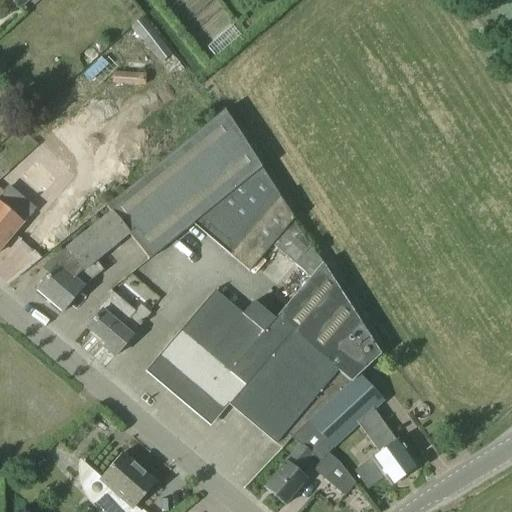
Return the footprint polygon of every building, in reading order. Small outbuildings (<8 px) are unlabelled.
[(11,0),(19,9),(29,0),(11,0)] [(130,27),(136,34),(161,63),(172,54),(142,17),(130,27)] [(146,74),(113,71),(112,84),(145,86),(146,74)] [(192,224),(193,224),(192,223),(260,168),(224,111),(105,207),(110,213),(42,269),(49,275),(35,291),(36,292),(37,291),(61,311),(60,312),(61,313),(83,287),(103,271),(95,262),(128,235),(148,259),(147,259),(148,261),(193,225),(192,224)] [(291,437),(308,422),(358,375),(380,355),(293,219),(260,168),(192,223),(193,224),(249,272),(273,243),(311,276),(275,319),(256,303),(251,302),(241,313),(214,291),(148,369),(149,375),(205,422),(214,422),(228,405),(275,445),(276,444),(282,449),(291,437)] [(0,191),(0,249),(22,223),(0,204),(0,198),(4,194),(0,191)] [(132,336),(150,314),(140,305),(135,312),(112,292),(98,309),(101,311),(86,329),(105,345),(102,348),(114,357),(132,336)] [(332,448),(358,424),(380,454),(355,472),(367,488),(384,476),(391,485),(416,467),(397,441),(395,442),(372,411),(383,402),(358,375),(308,422),(332,448)] [(328,454),(332,448),(308,422),(291,437),(299,445),(263,487),(285,506),(307,479),(297,471),(311,455),(320,462),(313,470),(324,479),(338,463),(328,454)] [(140,511),(134,507),(155,484),(121,454),(99,480),(108,487),(97,500),(107,511),(143,511),(142,510),(140,511)] [(334,478),(343,491),(353,484),(344,471),(334,478)]
